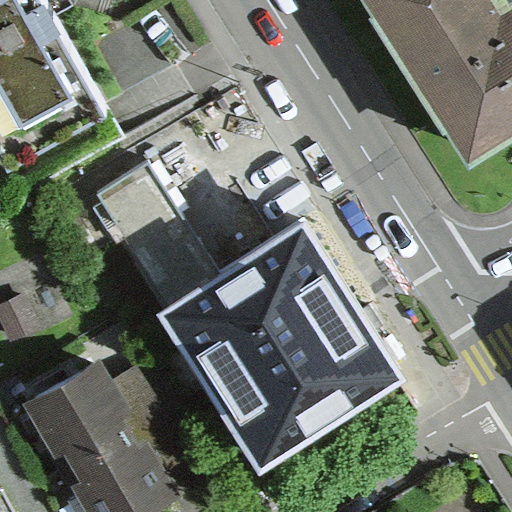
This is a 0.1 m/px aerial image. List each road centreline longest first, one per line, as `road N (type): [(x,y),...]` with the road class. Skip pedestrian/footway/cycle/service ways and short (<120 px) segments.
road 1 (tertiary): [(278,0),(472,321)]
road 2 (residential): [(334,511),(511,408)]
